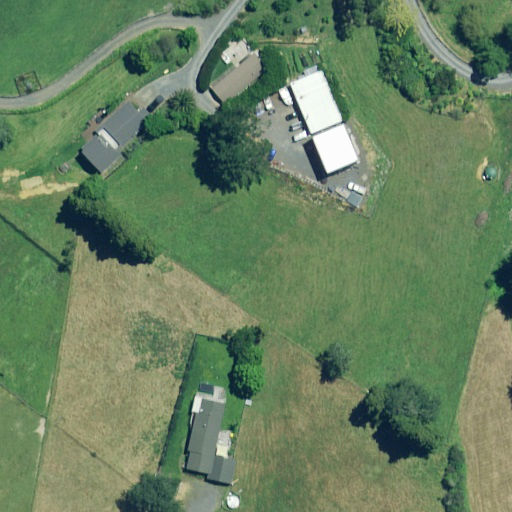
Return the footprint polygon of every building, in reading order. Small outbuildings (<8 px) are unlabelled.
[(267,69),(254,53),(210,88),(224,105),(267,69)] [(343,121),(322,71),(290,84),(311,134),(343,121)] [(101,126),(103,127),(98,132),(78,150),(101,176),(121,158),(114,150),(119,146),(120,147),(146,124),(127,103),(101,126)] [(330,174),(360,162),(345,126),(315,138),(330,174)] [(225,405),(195,398),(192,411),(196,412),(187,451),(189,452),(185,469),(208,474),(207,479),(230,484),(235,462),(213,457),(225,405)] [(228,509),(230,510),(233,510),(234,510),(235,509),(237,508),(238,507),(239,506),(239,505),(240,504),(240,502),(240,501),(240,499),(239,498),(238,497),(237,496),(236,495),(235,494),(234,494),(232,494),(231,494),(229,494),(228,494),(227,495),(226,496),(225,497),(224,498),(224,500),(223,501),(223,503),(224,504),(224,505),(225,507),(226,508),(227,509),(228,509)]
